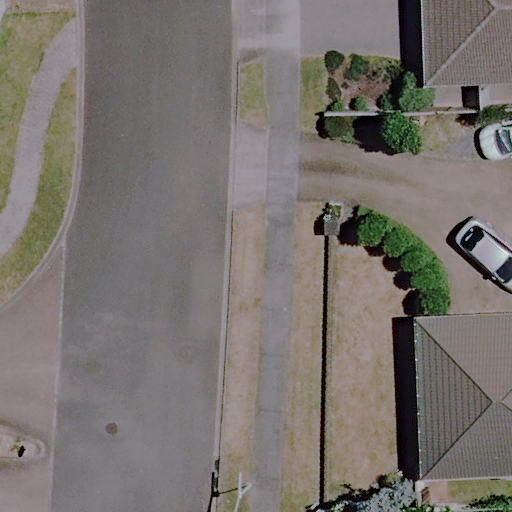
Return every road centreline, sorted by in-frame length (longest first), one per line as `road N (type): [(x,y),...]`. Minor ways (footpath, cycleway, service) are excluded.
road 1 (residential): [(147,0),(136,426)]
road 2 (residential): [(136,426),(0,426)]
